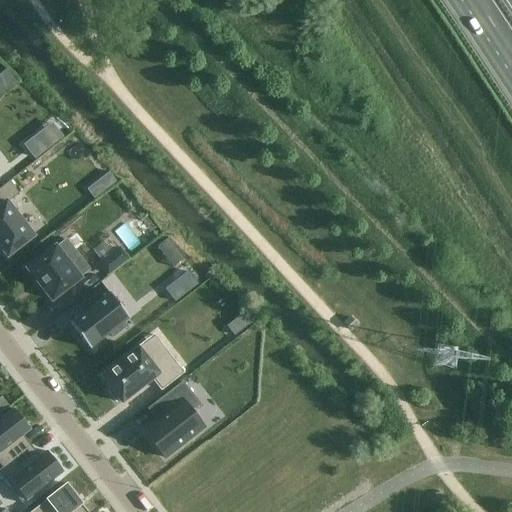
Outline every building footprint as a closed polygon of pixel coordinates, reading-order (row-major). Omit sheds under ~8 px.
[(0,247),(6,256),(32,235),(6,202),(18,193),(8,181),(0,187),(0,247)] [(54,246),(26,268),(51,300),(79,278),(78,276),(88,269),(76,254),(67,262),(54,246)] [(119,248),(99,263),(107,273),(127,258),(119,248)] [(109,293),(70,323),(88,347),(108,332),(112,336),(126,325),(123,321),(128,317),(109,293)] [(138,347),(100,376),(110,388),(107,391),(116,401),(118,399),(121,402),(152,378),(161,389),(182,372),(165,349),(149,361),(138,347)] [(157,419),(143,430),(164,457),(203,427),(190,410),(199,403),(182,382),(152,405),(159,414),(155,417),(157,419)] [(13,409),(0,418),(0,465),(1,467),(0,468),(0,469),(31,445),(22,434),(29,429),(13,409)] [(31,445),(0,469),(0,475),(21,503),(62,471),(46,451),(39,456),(31,445)] [(87,511),(66,484),(29,511),(87,511)]
